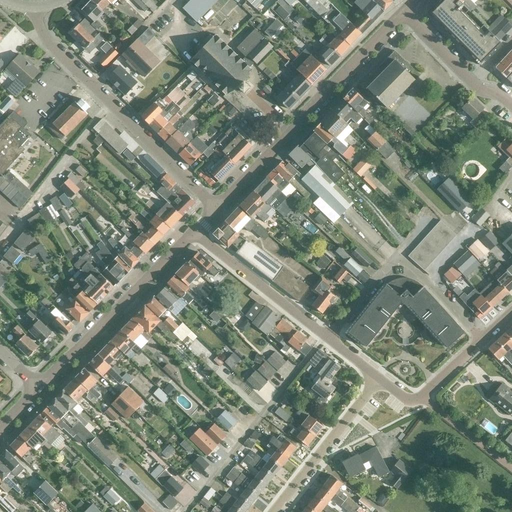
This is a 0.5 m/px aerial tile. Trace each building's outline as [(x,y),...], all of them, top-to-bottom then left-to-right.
[(92,0),(91,1),(103,13),(113,22),(116,19),(106,9),(111,4),(106,0),(92,0)] [(148,9),(139,0),(131,0),(145,13),(148,9)] [(139,0),(148,9),(153,14),(158,9),(147,0),(139,0)] [(205,13),(191,0),(190,0),(186,4),(200,18),(205,13)] [(201,0),(191,0),(205,13),(210,9),(201,0)] [(215,4),(210,0),(201,0),(210,9),(215,4)] [(260,0),(255,0),(251,4),(255,9),(262,1),(260,0)] [(303,0),(321,18),(329,25),(328,26),(338,35),(350,46),(361,34),(352,25),(332,6),(325,0),(303,0)] [(374,3),(370,0),(349,0),(359,9),(373,22),(383,12),(374,3)] [(393,2),(390,0),(370,0),(374,3),(383,12),(393,2)] [(436,5),(428,13),(429,14),(431,12),(436,16),(433,19),(437,23),(441,26),(443,28),(445,26),(450,31),(448,33),(461,46),(463,44),(468,48),(465,51),(475,60),(480,66),(485,61),(487,59),(501,45),(489,32),(483,26),(480,29),(486,35),(484,37),(457,10),(459,8),(465,14),(468,11),(462,5),(457,0),(441,0),(436,5)] [(458,0),(460,1),(462,3),(465,7),(470,12),(476,7),(473,4),(469,0),(458,0)] [(91,1),(82,11),(93,22),(90,26),(95,31),(101,26),(96,21),(103,13),(91,1)] [(200,18),(186,4),(182,9),(196,23),(200,18)] [(280,7),(274,13),(283,21),(289,15),(280,7)] [(356,21),(352,25),(361,34),(373,22),(359,9),(352,16),(356,21)] [(297,14),(293,18),(299,23),(302,20),(297,14)] [(71,32),(70,33),(80,44),(79,45),(83,49),(84,47),(86,49),(90,44),(94,48),(100,42),(99,41),(95,37),(93,39),(90,36),(95,31),(90,26),(84,20),(79,25),(78,25),(71,32)] [(138,20),(133,26),(137,30),(143,24),(138,20)] [(275,20),(264,32),(271,38),(281,26),(275,20)] [(494,22),(486,30),(489,32),(498,41),(505,34),(494,22)] [(133,26),(127,32),(131,36),(137,30),(133,26)] [(241,62),(240,60),(215,36),(212,38),(210,35),(202,43),(203,43),(197,49),(197,54),(191,61),(226,95),(238,88),(243,93),(249,87),(244,82),(250,70),(249,69),(255,63),(257,64),(273,47),(266,40),(255,29),(236,49),(245,58),(241,62)] [(126,34),(120,40),(124,45),(130,38),(126,34)] [(350,46),(338,35),(330,44),(328,42),(330,40),(324,35),(321,38),(322,39),(340,57),(350,46)] [(340,57),(322,39),(319,42),(324,47),(317,55),(329,67),(329,66),(330,67),(340,57)] [(137,40),(122,55),(126,60),(127,61),(136,71),(137,71),(138,71),(144,77),(159,62),(142,45),(137,40)] [(106,54),(98,62),(104,68),(117,54),(106,43),(101,49),(106,54)] [(122,46),(119,43),(114,48),(117,51),(122,46)] [(290,64),(300,74),(312,85),(326,71),(325,70),(329,67),(317,55),(315,53),(311,56),(304,49),(290,64)] [(511,50),(495,69),(507,80),(511,73),(511,50)] [(387,58),(377,68),(382,73),(366,89),(386,109),(414,80),(407,73),(411,68),(397,54),(394,51),(393,53),(387,58)] [(6,90),(15,98),(25,87),(26,87),(39,73),(19,55),(6,69),(16,79),(6,90)] [(291,76),(295,80),(286,88),(298,100),(312,85),(300,74),(290,64),(288,62),(284,66),(293,75),(291,76)] [(119,66),(107,79),(114,85),(113,85),(113,86),(114,85),(117,88),(116,89),(117,89),(117,88),(125,95),(136,83),(119,66)] [(272,81),(275,77),(267,69),(263,73),(272,81)] [(191,71),(186,76),(192,81),(197,76),(191,71)] [(281,83),(276,88),(282,93),(277,99),(288,110),(298,100),(286,88),(281,83)] [(267,85),(262,90),(269,97),(274,92),(267,85)] [(367,104),(353,89),(343,100),(361,117),(362,119),(371,128),(373,126),(370,124),(372,121),(368,117),(369,116),(362,109),(367,104)] [(167,97),(172,101),(172,102),(179,95),(174,90),(167,97)] [(213,95),(207,100),(213,106),(219,100),(216,98),(218,96),(214,92),(212,94),(213,95)] [(179,95),(172,102),(176,106),(181,110),(187,103),(179,95)] [(149,126),(172,102),(172,101),(167,97),(167,96),(162,101),(159,98),(140,117),(149,126)] [(8,97),(0,105),(0,109),(4,114),(14,103),(8,97)] [(474,128),(485,117),(480,112),(484,108),(472,98),(462,109),(473,119),(469,124),(474,128)] [(75,102),(55,122),(53,121),(47,126),(61,141),(65,137),(87,115),(85,113),(89,108),(81,100),(77,105),(75,102)] [(361,117),(343,100),(332,111),(347,125),(351,121),(354,124),(361,117)] [(172,102),(149,126),(157,134),(168,124),(162,118),(164,117),(165,117),(176,106),(172,102)] [(231,105),(226,110),(231,116),(236,110),(231,105)] [(332,111),(320,124),(334,137),(341,143),(343,146),(347,149),(348,150),(350,148),(350,147),(343,141),(353,131),(347,125),(332,111)] [(0,174),(22,152),(19,149),(24,143),(25,143),(29,138),(24,133),(24,134),(20,130),(26,124),(13,112),(0,126),(0,174)] [(179,112),(168,124),(157,134),(166,142),(176,132),(171,126),(171,125),(172,126),(183,115),(179,112)] [(191,132),(194,129),(194,125),(189,119),(176,132),(166,142),(178,155),(189,144),(191,142),(193,140),(192,139),(192,137),(192,135),(190,132),(191,132)] [(97,133),(106,125),(102,120),(93,129),(97,133)] [(348,150),(334,137),(320,124),(313,131),(326,145),(330,141),(334,144),(333,148),(342,156),(347,151),(348,150)] [(110,129),(106,125),(97,133),(102,138),(110,129)] [(411,137),(415,134),(405,125),(402,128),(411,137)] [(225,135),(216,146),(224,154),(235,164),(252,147),(250,145),(250,141),(245,141),(231,127),(224,134),(225,135)] [(110,129),(102,138),(106,142),(115,133),(110,129)] [(326,145),(313,131),(298,147),(316,165),(333,184),(343,175),(331,161),(331,162),(328,159),(329,158),(336,164),(341,159),(326,145)] [(375,132),(370,136),(366,140),(384,158),(386,160),(394,151),(375,132)] [(119,137),(115,133),(106,142),(111,146),(119,137)] [(119,137),(111,146),(115,151),(124,142),(119,137)] [(500,144),(497,147),(508,158),(505,162),(506,162),(499,169),(504,174),(511,167),(511,166),(511,143),(511,144),(506,138),(500,144)] [(447,154),(453,145),(447,141),(441,151),(447,154)] [(124,142),(115,151),(119,155),(128,146),(124,142)] [(191,142),(189,144),(178,155),(190,166),(202,154),(191,142)] [(224,154),(216,146),(213,143),(212,143),(202,154),(207,158),(214,151),(220,157),(221,156),(224,158),(220,162),(219,161),(214,166),(215,167),(210,173),(218,182),(235,164),(224,154)] [(316,165),(298,147),(289,156),(301,168),(305,163),(312,169),(302,179),(301,180),(319,198),(333,184),(316,165)] [(347,151),(342,156),(347,161),(356,152),(351,147),(348,150),(347,151)] [(140,162),(157,179),(156,179),(163,186),(156,193),(167,204),(182,217),(195,203),(179,188),(175,185),(176,184),(166,175),(163,173),(164,172),(147,155),(140,162)] [(359,176),(370,165),(362,158),(352,169),(359,176)] [(301,180),(302,179),(300,176),(288,164),(286,166),(282,162),(274,170),(276,173),(277,172),(288,182),(295,175),(301,180)] [(83,178),(87,174),(79,167),(75,171),(83,178)] [(197,173),(196,174),(200,178),(204,174),(200,170),(197,173)] [(274,170),(267,178),(276,188),(280,192),(281,193),(286,198),(295,190),(288,182),(277,172),(276,173),(274,170)] [(32,194),(8,172),(3,178),(27,200),(32,194)] [(204,174),(200,178),(206,183),(210,179),(211,178),(205,173),(204,174)] [(75,187),(80,182),(71,174),(67,178),(75,187)] [(267,178),(254,192),(274,211),(276,209),(284,217),(293,208),(285,200),(286,198),(281,193),(280,192),(276,188),(267,178)] [(210,179),(206,183),(211,188),(211,187),(215,183),(210,179)] [(6,180),(0,186),(0,191),(2,193),(10,184),(6,180)] [(60,190),(71,201),(80,192),(68,180),(60,190)] [(455,183),(442,195),(459,212),(472,200),(455,183)] [(10,184),(2,193),(6,197),(14,188),(10,184)] [(340,217),(353,205),(333,184),(319,198),(340,217)] [(14,188),(6,197),(10,201),(19,193),(14,188)] [(254,192),(246,200),(266,220),(274,211),(254,192)] [(19,193),(10,201),(15,205),(23,197),(19,193)] [(67,208),(72,204),(65,195),(60,199),(67,208)] [(23,197),(15,205),(19,210),(27,201),(23,197)] [(56,212),(62,208),(55,198),(49,201),(56,212)] [(313,204),(333,224),(340,217),(319,198),(313,204)] [(266,220),(246,200),(240,207),(251,217),(254,214),(263,222),(266,220)] [(146,205),(156,215),(170,229),(182,217),(167,204),(158,213),(157,212),(158,210),(149,201),(146,205)] [(170,229),(156,215),(151,221),(148,219),(150,217),(138,207),(135,211),(154,227),(163,236),(170,229)] [(54,221),(45,208),(38,212),(39,214),(45,224),(46,225),(54,221)] [(479,227),(489,216),(480,208),(470,220),(479,227)] [(238,209),(225,222),(237,234),(243,227),(248,232),(251,230),(259,238),(265,232),(261,229),(253,222),(250,219),(244,214),(238,209)] [(72,224),(62,210),(57,214),(67,228),(72,224)] [(319,213),(314,218),(321,226),(327,220),(319,213)] [(45,224),(39,214),(27,221),(33,232),(45,224)] [(163,236),(154,227),(148,233),(144,229),(144,228),(131,216),(128,220),(142,234),(150,241),(155,246),(163,236)] [(444,233),(448,228),(439,221),(435,225),(444,233)] [(237,234),(225,222),(213,235),(228,248),(231,244),(238,250),(235,254),(272,282),(298,302),(309,288),(298,279),(296,281),(293,278),(294,277),(237,234)] [(444,233),(435,225),(431,230),(440,237),(444,233)] [(448,228),(444,233),(452,240),(456,235),(448,228)] [(155,246),(150,241),(142,234),(137,240),(132,235),(131,237),(123,229),(120,231),(131,241),(145,256),(155,246)] [(23,252),(35,237),(25,230),(13,244),(23,252)] [(440,237),(431,230),(427,234),(436,241),(440,237)] [(511,255),(511,231),(503,240),(502,239),(499,242),(511,255)] [(452,240),(444,233),(440,237),(448,244),(452,240)] [(480,241),(490,251),(498,243),(489,233),(480,241)] [(436,241),(427,234),(423,239),(432,246),(436,241)] [(448,244),(440,237),(436,241),(444,249),(448,244)] [(111,239),(107,241),(118,257),(124,262),(128,267),(131,270),(140,261),(144,257),(145,256),(131,241),(125,247),(121,252),(120,250),(111,239)] [(423,239),(419,243),(428,250),(432,246),(423,239)] [(479,258),(480,260),(488,252),(477,240),(469,248),(467,249),(477,260),(479,258)] [(444,249),(436,241),(432,246),(440,253),(444,249)] [(96,246),(100,251),(110,265),(123,277),(131,270),(128,267),(124,262),(118,257),(115,261),(101,243),(96,246)] [(428,250),(419,243),(415,248),(424,255),(428,250)] [(440,253),(432,246),(428,250),(436,258),(440,253)] [(11,247),(3,256),(3,257),(12,265),(20,255),(11,247)] [(351,254),(353,256),(365,268),(371,262),(356,248),(351,254)] [(424,255),(415,248),(411,252),(420,259),(424,255)] [(428,250),(424,255),(432,262),(436,258),(428,250)] [(110,265),(100,251),(96,254),(106,269),(103,273),(116,285),(123,277),(110,265)] [(72,277),(79,283),(77,285),(84,292),(97,305),(114,288),(89,264),(93,261),(86,252),(73,266),(76,269),(75,270),(77,272),(75,274),(72,277)] [(411,252),(407,256),(407,257),(415,264),(420,259),(411,252)] [(468,252),(454,265),(462,274),(476,260),(468,252)] [(191,257),(187,262),(201,275),(202,276),(208,269),(215,275),(219,271),(208,261),(207,262),(198,253),(194,257),(191,257)] [(47,255),(41,259),(45,264),(50,260),(47,255)] [(424,255),(420,259),(428,267),(432,262),(424,255)] [(322,256),(315,264),(323,271),(330,262),(322,256)] [(362,270),(350,259),(344,266),(355,277),(362,270)] [(420,259),(415,264),(423,272),(428,267),(420,259)] [(187,262),(175,274),(187,286),(193,291),(196,288),(191,283),(194,280),(195,282),(201,275),(187,262)] [(495,268),(489,273),(494,279),(507,292),(511,287),(511,277),(505,270),(498,262),(493,266),(495,268)] [(0,264),(0,276),(3,280),(10,274),(0,264)] [(452,267),(443,275),(452,284),(461,275),(452,267)] [(346,283),(352,277),(342,269),(333,279),(339,283),(342,279),(346,283)] [(205,303),(193,291),(187,286),(175,274),(166,285),(169,288),(187,305),(188,306),(193,300),(202,309),(206,304),(205,303)] [(79,283),(72,277),(68,282),(73,287),(68,292),(69,293),(89,313),(97,305),(84,292),(77,285),(79,283)] [(331,305),(336,299),(325,290),(329,284),(321,278),(312,289),(320,295),(311,306),(321,314),(329,303),(331,305)] [(385,285),(347,333),(365,347),(401,303),(407,308),(409,306),(447,348),(464,333),(423,287),(422,287),(418,283),(413,280),(407,278),(402,278),(396,279),(391,281),(386,285),(386,284),(385,285)] [(494,279),(478,294),(480,296),(491,307),(507,292),(494,279)] [(69,293),(68,292),(67,288),(61,294),(67,300),(69,298),(72,301),(70,303),(71,304),(61,314),(70,323),(75,319),(79,323),(89,313),(69,293)] [(161,290),(158,292),(161,297),(158,300),(167,309),(170,311),(175,316),(186,305),(169,288),(165,292),(161,290)] [(463,293),(458,297),(478,319),(483,315),(491,307),(480,296),(478,294),(474,289),(466,296),(463,293)] [(154,296),(144,306),(181,342),(191,331),(182,323),(178,327),(169,317),(167,319),(166,318),(164,318),(161,315),(167,309),(158,300),(154,296)] [(74,327),(70,323),(61,314),(45,298),(41,302),(51,313),(56,319),(52,323),(57,328),(57,329),(60,331),(63,334),(63,335),(64,336),(67,336),(67,335),(67,334),(74,327)] [(251,322),(263,308),(257,302),(245,316),(251,322)] [(144,306),(133,318),(148,333),(151,337),(148,333),(155,326),(165,335),(166,335),(175,344),(179,340),(144,306)] [(267,336),(281,321),(277,318),(277,317),(266,307),(252,324),(267,336)] [(47,339),(51,334),(35,318),(34,318),(28,312),(24,316),(30,322),(29,324),(32,327),(28,331),(42,344),(43,343),(44,344),(48,340),(47,339)] [(47,326),(51,322),(43,314),(41,317),(40,318),(47,326)] [(148,333),(133,318),(121,331),(133,342),(140,334),(147,341),(151,337),(148,333)] [(282,320),(281,321),(267,336),(268,337),(269,335),(283,347),(284,347),(297,332),(282,320)] [(28,358),(38,348),(16,327),(12,331),(20,339),(14,345),(28,358)] [(143,352),(133,342),(121,331),(111,341),(123,354),(125,355),(128,359),(131,359),(134,356),(134,353),(130,350),(133,347),(135,349),(134,350),(139,355),(143,352)] [(283,347),(282,349),(286,352),(292,346),(292,345),(305,356),(312,348),(305,343),(307,340),(297,332),(284,347),(283,347)] [(511,351),(510,349),(511,347),(511,342),(504,334),(496,342),(511,359),(511,351)] [(123,354),(111,341),(98,355),(109,365),(115,358),(117,360),(123,354)] [(511,359),(496,342),(487,349),(498,361),(502,356),(511,366),(511,359)] [(329,396),(335,388),(327,383),(340,367),(318,350),(308,363),(320,372),(312,381),(315,384),(311,388),(320,395),(315,401),(323,407),(331,397),(329,396)] [(277,371),(286,363),(275,352),(267,361),(277,371)] [(98,355),(89,364),(102,377),(107,372),(120,385),(125,380),(121,377),(109,365),(98,355)] [(233,355),(224,364),(231,370),(239,362),(233,355)] [(217,356),(213,360),(220,366),(223,363),(217,356)] [(268,381),(276,372),(266,362),(257,370),(268,381)] [(172,374),(175,372),(167,364),(162,369),(175,382),(177,379),(172,374)] [(207,367),(201,372),(205,377),(211,372),(207,367)] [(84,369),(75,379),(87,390),(97,399),(100,396),(91,387),(97,382),(84,369)] [(258,391),(266,382),(255,372),(247,381),(258,391)] [(126,373),(121,377),(125,380),(128,383),(132,379),(126,373)] [(64,391),(76,402),(85,392),(87,394),(87,397),(86,398),(90,401),(94,397),(75,379),(64,391)] [(179,393),(170,384),(163,391),(172,400),(179,393)] [(511,394),(511,393),(510,392),(506,389),(507,388),(502,384),(488,400),(494,404),(494,403),(499,407),(498,407),(499,408),(500,407),(504,411),(503,411),(504,412),(505,412),(509,415),(508,415),(509,416),(511,414),(511,394)] [(127,387),(119,396),(135,411),(143,402),(127,387)] [(169,398),(159,388),(153,394),(163,404),(169,398)] [(64,391),(56,399),(84,427),(87,424),(78,415),(83,410),(76,402),(64,391)] [(285,392),(277,402),(282,406),(285,401),(293,407),(297,402),(290,396),(285,392)] [(119,396),(111,404),(127,420),(135,411),(119,396)] [(56,399),(48,407),(60,420),(62,417),(71,426),(69,428),(82,441),(87,446),(96,455),(109,467),(117,458),(96,437),(95,438),(84,427),(56,399)] [(301,425),(304,428),(315,436),(316,435),(317,436),(321,431),(320,430),(322,427),(309,416),(311,413),(302,406),(296,414),(305,421),(301,425)] [(39,416),(51,428),(52,428),(55,424),(61,430),(62,429),(78,444),(82,441),(69,428),(60,420),(48,407),(39,416)] [(285,422),(290,417),(279,408),(274,413),(285,422)] [(114,421),(118,417),(109,409),(105,413),(114,421)] [(217,420),(228,431),(236,422),(225,411),(217,420)] [(48,443),(58,434),(52,428),(51,428),(39,416),(30,425),(42,437),(48,443)] [(265,419),(261,424),(266,428),(270,423),(265,419)] [(42,437),(30,425),(20,436),(33,449),(38,443),(42,446),(43,445),(50,452),(53,448),(48,443),(42,437)] [(218,445),(226,437),(213,425),(206,433),(218,445)] [(315,436),(304,428),(300,434),(298,433),(293,429),(290,433),(307,446),(315,436)] [(199,429),(189,439),(206,456),(216,446),(199,429)] [(254,431),(250,436),(255,440),(259,435),(254,431)] [(33,449),(20,436),(10,446),(28,465),(32,461),(28,457),(26,458),(23,456),(31,448),(32,449),(33,449)] [(273,437),(269,442),(269,443),(288,458),(296,448),(285,439),(280,436),(276,440),(273,437)] [(247,440),(244,444),(251,449),(254,446),(247,440)] [(269,443),(266,446),(275,453),(271,458),(270,458),(270,459),(281,467),(288,458),(269,443)] [(356,455),(342,462),(349,476),(364,469),(365,471),(374,466),(379,477),(388,473),(375,447),(357,456),(356,455)] [(5,451),(0,456),(0,461),(11,472),(16,477),(24,469),(5,451)] [(250,451),(247,456),(273,476),(281,467),(270,459),(265,454),(261,459),(250,451)] [(273,476),(247,456),(243,460),(259,473),(255,477),(265,486),(273,476)] [(200,474),(208,465),(200,457),(191,466),(200,474)] [(411,470),(398,460),(389,471),(395,475),(388,483),(396,489),(411,470)] [(0,461),(0,479),(2,481),(10,490),(13,487),(18,492),(21,490),(7,476),(11,472),(0,461)] [(175,498),(183,489),(159,465),(150,475),(162,487),(163,486),(175,498)] [(265,486),(255,477),(251,482),(233,468),(229,473),(258,495),(265,486)] [(258,495),(229,473),(226,477),(244,492),(240,496),(250,505),(258,495)] [(331,476),(323,486),(355,511),(358,508),(340,493),(337,490),(342,484),(331,476)] [(0,479),(0,483),(1,485),(0,486),(0,487),(6,494),(10,490),(2,481),(0,479)] [(45,481),(33,493),(46,506),(58,494),(45,481)] [(323,486),(315,496),(326,505),(331,499),(347,511),(346,511),(355,511),(323,486)] [(110,489),(103,496),(112,505),(119,498),(110,489)] [(226,493),(222,497),(233,506),(240,511),(244,511),(250,505),(240,496),(236,501),(226,493)] [(388,499),(382,494),(375,502),(382,507),(388,499)] [(170,511),(178,503),(170,495),(162,503),(170,511)] [(307,506),(314,511),(320,511),(322,510),(324,511),(335,511),(326,505),(315,496),(307,506)] [(0,497),(0,504),(7,511),(13,511),(16,509),(4,497),(2,499),(0,497)] [(240,511),(233,506),(222,497),(220,500),(219,502),(229,510),(227,511),(240,511)] [(203,498),(199,503),(207,509),(211,504),(203,498)] [(371,508),(360,499),(358,501),(369,510),(371,508)] [(81,501),(75,507),(79,511),(80,511),(86,506),(81,501)]
